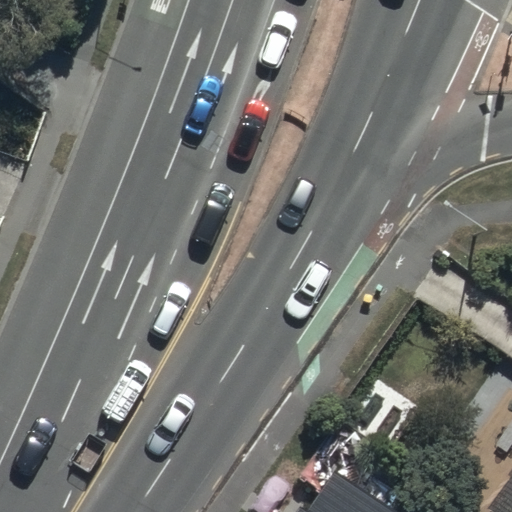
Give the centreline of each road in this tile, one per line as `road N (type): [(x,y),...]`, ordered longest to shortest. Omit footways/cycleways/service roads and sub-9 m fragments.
road 1 (secondary): [(16,511),(59,426),(211,0)]
road 2 (secondary): [(359,140),(254,330),(133,511)]
road 3 (secondary): [(425,0),(359,140)]
road 4 (secondary): [(511,124),(359,140)]
